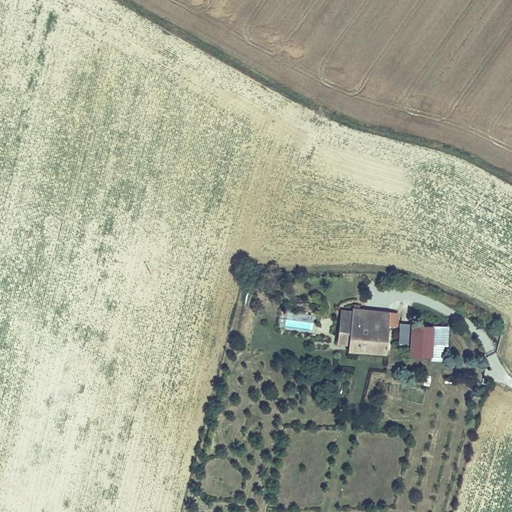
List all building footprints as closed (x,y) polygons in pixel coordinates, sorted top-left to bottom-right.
[(350,307),(349,319),(388,323),(389,311),(350,307)] [(312,332),(315,316),(283,309),(279,326),(312,332)] [(388,323),(349,319),(336,317),(333,345),(385,350),(388,323)] [(434,327),(418,326),(413,325),(412,339),(432,340),(433,336),(434,327)] [(432,340),(412,339),(411,354),(431,355),(432,340)]
